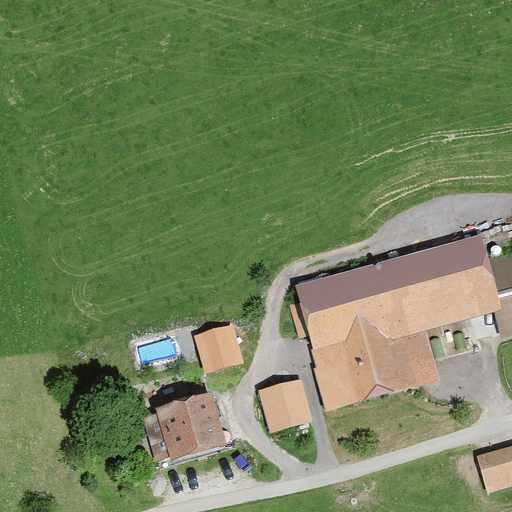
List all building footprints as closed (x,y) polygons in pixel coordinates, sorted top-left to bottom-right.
[(406,255),(300,291),(342,414),(449,378),(406,255)] [(511,255),(467,270),(491,343),(511,336),(511,255)] [(233,318),(194,332),(208,371),(247,357),(233,318)] [(306,383),(266,394),(276,430),(316,419),(306,383)] [(217,398),(160,414),(175,467),(232,451),(217,398)] [(511,449),(486,456),(496,501),(511,497),(511,449)]
